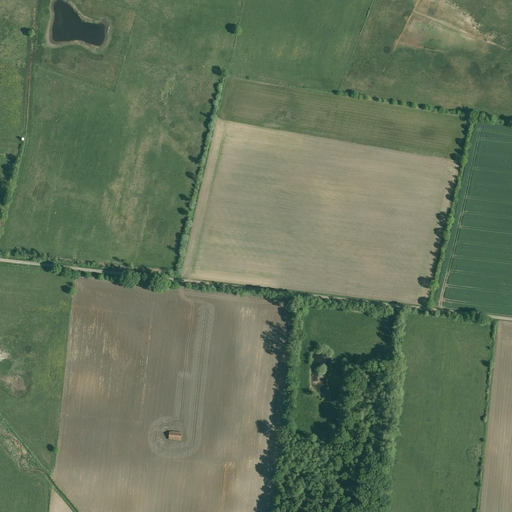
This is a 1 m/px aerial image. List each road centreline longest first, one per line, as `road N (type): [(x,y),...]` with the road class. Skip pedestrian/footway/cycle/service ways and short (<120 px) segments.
road 1 (track): [(511,315),(0,256)]
road 2 (track): [(7,256),(37,140),(47,0)]
